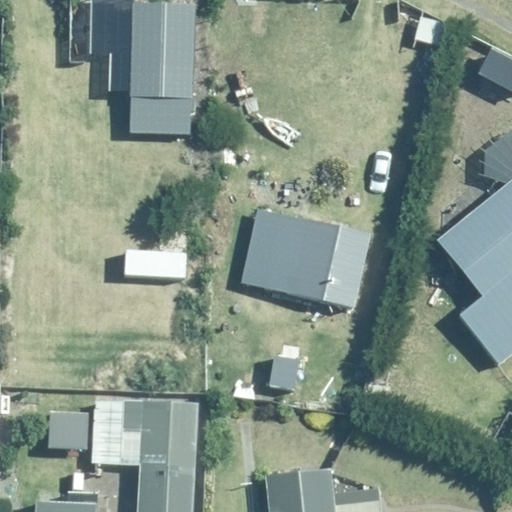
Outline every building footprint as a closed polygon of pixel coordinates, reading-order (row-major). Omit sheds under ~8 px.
[(192,6),(129,5),(126,135),(190,137),(192,6)] [(511,136),(474,167),(493,190),(432,238),(478,297),(454,316),(497,371),(511,358),(511,136)] [(369,234),(308,217),(290,283),(351,299),(369,234)] [(185,253),(121,250),(119,278),(183,282),(185,253)] [(186,511),(194,402),(93,395),(88,465),(133,468),(129,511),(186,511)] [(329,468),(261,474),(264,511),(381,511),(381,498),(332,502),(329,468)] [(97,511),(98,500),(28,500),(28,511),(97,511)]
